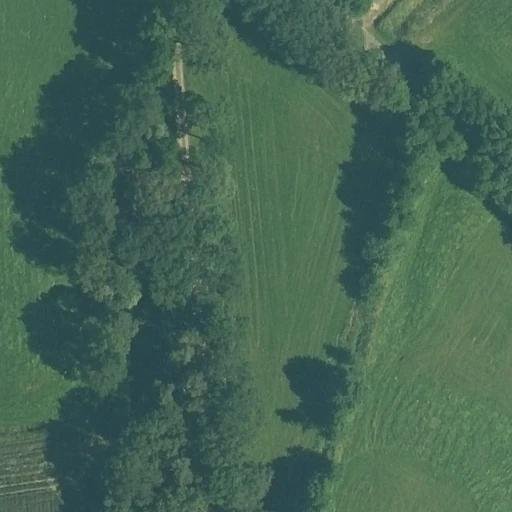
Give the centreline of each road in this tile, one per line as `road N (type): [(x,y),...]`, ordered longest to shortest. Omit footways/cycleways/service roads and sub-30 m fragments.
road 1 (unknown): [(167,0),(206,511)]
road 2 (residential): [(324,0),(511,169)]
